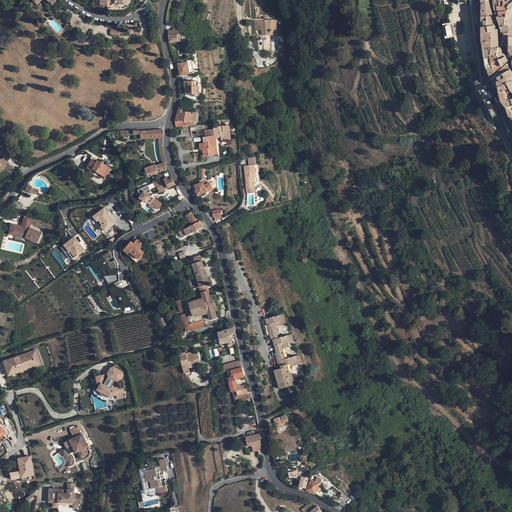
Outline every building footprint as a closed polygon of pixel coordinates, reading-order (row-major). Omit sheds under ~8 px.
[(127,0),(107,0),(108,7),(108,9),(118,9),(118,6),(114,6),(114,4),(119,4),(127,5),(127,0)] [(491,11),(488,2),(481,3),(481,12),(491,13),(491,11)] [(505,17),(505,14),(511,15),(511,8),(507,7),(493,5),(495,13),(496,16),(502,16),(505,17)] [(511,15),(505,14),(505,17),(502,16),(496,16),(499,25),(511,24),(511,15)] [(277,20),(260,19),(262,35),(270,34),(270,35),(276,35),(277,20)] [(488,26),(495,26),(494,19),(481,21),(481,27),(488,26)] [(511,28),(511,24),(499,25),(501,33),(503,33),(508,33),(508,29),(511,28)] [(444,38),(452,37),(451,25),(443,26),(444,38)] [(491,41),(498,41),(497,29),(495,30),(495,26),(488,26),(481,27),(480,27),(480,29),(481,29),(481,42),(482,42),(491,42),(491,41)] [(178,28),(173,29),(173,30),(168,31),(170,42),(181,41),(180,34),(179,34),(178,28)] [(503,33),(502,46),(508,46),(508,45),(508,36),(511,36),(511,28),(508,29),(508,33),(503,33)] [(498,47),(498,41),(491,41),(491,42),(482,42),(482,49),(483,55),(489,54),(497,56),(498,47)] [(497,60),(505,56),(499,47),(498,47),(497,56),(489,54),(483,55),(484,58),(489,58),(491,66),(494,72),(501,66),(499,64),(497,60)] [(501,66),(507,61),(507,60),(505,56),(497,60),(499,64),(501,66)] [(180,75),(195,73),(192,60),(187,61),(187,62),(178,64),(180,75)] [(492,80),(492,81),(496,77),(510,69),(508,66),(507,64),(495,74),(490,78),(492,80)] [(491,66),(485,67),(489,75),(494,72),(491,66)] [(511,73),(510,69),(496,77),(498,81),(511,73)] [(508,88),(511,86),(511,73),(498,81),(496,77),(492,81),(493,88),(497,87),(498,93),(508,88)] [(184,81),(185,86),(186,86),(186,93),(192,93),(192,96),(199,95),(199,81),(184,81)] [(511,98),(511,96),(508,88),(498,93),(500,101),(511,98)] [(511,98),(500,101),(502,104),(504,106),(506,108),(511,106),(511,107),(511,98)] [(176,127),(195,125),(196,110),(192,109),(191,112),(184,111),(185,106),(179,105),(175,121),(176,127)] [(214,129),(205,130),(206,137),(203,137),(204,143),(199,144),(200,149),(203,149),(204,156),(214,154),(213,148),(215,147),(213,136),(215,136),(221,135),(221,140),(231,139),(229,125),(213,127),(214,129)] [(127,130),(121,131),(121,136),(125,136),(133,134),(134,134),(140,134),(141,139),(158,137),(162,137),(163,137),(163,129),(145,131),(127,130)] [(0,159),(0,167),(4,170),(9,159),(4,157),(2,160),(0,159)] [(88,166),(87,168),(92,171),(93,169),(100,174),(105,177),(107,173),(110,168),(103,163),(100,162),(98,160),(96,163),(92,160),(91,162),(89,161),(87,165),(88,166)] [(146,172),(148,177),(167,169),(165,162),(163,163),(155,166),(155,165),(145,168),(146,172)] [(244,166),(246,189),(255,188),(254,176),(256,176),(255,165),(249,165),(244,166)] [(167,177),(164,179),(165,182),(166,183),(168,188),(175,184),(172,178),(168,180),(167,178),(167,177)] [(197,190),(196,191),(198,195),(213,189),(210,183),(208,183),(207,180),(195,186),(197,190)] [(166,183),(160,186),(157,188),(160,192),(168,188),(166,183)] [(144,191),(149,194),(151,192),(148,185),(138,190),(141,196),(144,191)] [(151,196),(149,194),(144,191),(141,196),(140,198),(146,202),(151,196)] [(154,198),(150,204),(154,207),(158,209),(162,204),(154,198)] [(112,225),(117,221),(105,206),(94,215),(98,220),(99,219),(103,223),(101,225),(106,230),(112,225)] [(191,212),(186,215),(192,225),(200,220),(198,217),(196,219),(191,212)] [(98,220),(94,215),(92,216),(94,220),(100,229),(101,228),(105,233),(107,232),(108,232),(114,228),(112,225),(106,230),(101,225),(103,223),(99,219),(98,220)] [(24,217),(23,224),(30,226),(32,219),(24,217)] [(192,225),(179,232),(182,238),(203,227),(200,220),(192,225)] [(22,226),(11,224),(10,229),(17,230),(15,236),(25,238),(38,243),(42,233),(30,228),(22,226)] [(79,233),(69,241),(74,247),(77,245),(82,252),(89,246),(79,233)] [(131,241),(124,250),(128,254),(130,252),(138,259),(144,252),(140,249),(144,245),(137,239),(134,243),(131,241)] [(74,247),(69,241),(65,244),(75,257),(82,252),(77,245),(74,247)] [(64,246),(61,247),(68,259),(71,257),(64,246)] [(99,266),(105,275),(120,274),(120,273),(121,273),(122,272),(122,271),(122,270),(121,269),(118,264),(118,267),(116,263),(115,264),(113,261),(111,262),(109,260),(113,258),(109,251),(91,263),(96,268),(99,266)] [(130,252),(128,254),(137,261),(138,259),(130,252)] [(194,270),(199,287),(201,286),(203,292),(201,292),(203,298),(189,303),(194,317),(208,312),(210,319),(217,317),(215,310),(217,309),(213,295),(210,296),(208,290),(206,291),(204,285),(209,284),(207,278),(205,279),(201,268),(204,267),(202,261),(195,263),(189,265),(191,271),(194,270)] [(117,287),(116,285),(110,288),(115,296),(118,295),(120,297),(122,299),(121,300),(123,302),(120,304),(122,308),(141,304),(131,286),(125,289),(117,287)] [(182,299),(177,301),(180,312),(186,310),(182,299)] [(187,313),(181,315),(185,326),(190,324),(187,313)] [(282,320),(276,322),(277,325),(287,323),(284,313),(280,314),(282,320)] [(280,314),(266,319),(271,338),(278,336),(274,322),(276,322),(282,320),(280,314)] [(190,324),(185,326),(187,332),(206,325),(204,319),(190,324)] [(219,339),(221,344),(227,342),(228,346),(233,345),(237,344),(237,339),(236,333),(235,333),(234,326),(218,332),(218,334),(219,339)] [(288,335),(273,339),(275,346),(277,345),(278,349),(276,350),(281,368),(274,370),(279,388),(290,385),(289,382),(292,381),(287,364),(289,363),(298,361),(296,355),(287,358),(285,358),(281,343),(283,342),(288,341),(290,340),(288,335)] [(36,350),(29,353),(30,355),(33,366),(34,367),(42,365),(36,350)] [(186,352),(179,353),(184,373),(190,372),(190,369),(196,368),(195,365),(201,364),(198,353),(193,354),(187,356),(186,353),(186,352)] [(7,360),(8,362),(30,355),(29,353),(7,360)] [(298,361),(289,363),(290,366),(302,363),(299,354),(296,355),(298,361)] [(8,362),(12,373),(33,366),(30,355),(8,362)] [(7,360),(4,362),(9,377),(12,375),(12,373),(8,362),(7,360)] [(231,370),(242,367),(240,360),(223,364),(225,372),(231,370)] [(12,373),(12,375),(34,367),(33,366),(12,373)] [(232,374),(231,375),(231,376),(228,377),(230,381),(229,382),(231,392),(232,391),(236,390),(238,395),(247,392),(245,384),(238,387),(235,379),(245,376),(242,367),(231,370),(232,374)] [(99,389),(114,397),(116,396),(118,401),(126,398),(120,381),(123,376),(123,373),(114,368),(111,369),(108,375),(96,378),(99,389)] [(112,399),(114,397),(99,389),(98,392),(112,399)] [(247,392),(238,395),(239,401),(249,399),(247,392)] [(286,415),(273,419),(275,424),(282,422),(283,423),(284,422),(288,421),(286,415)] [(75,438),(82,434),(79,427),(71,431),(75,438)] [(86,444),(82,434),(75,438),(68,441),(71,446),(73,446),(76,453),(79,451),(81,457),(88,454),(85,448),(84,445),(86,444)] [(244,445),(245,446),(248,446),(252,446),(253,452),(258,451),(262,450),(262,448),(261,443),(260,440),(260,436),(260,434),(243,437),(244,443),(244,445)] [(30,457),(18,459),(22,478),(34,476),(30,457)] [(166,461),(159,462),(161,469),(161,474),(168,472),(166,461)] [(293,466),(280,469),(281,474),(288,472),(289,477),(293,477),(296,478),(296,480),(300,481),(299,486),(298,489),(301,490),(304,491),(305,488),(306,488),(308,478),(309,478),(311,474),(305,472),(304,473),(294,471),(293,466)] [(161,469),(145,472),(148,490),(156,489),(157,494),(167,493),(165,483),(161,483),(159,474),(161,474),(161,469)] [(311,479),(306,490),(315,494),(316,490),(318,487),(322,479),(313,475),(311,479)] [(49,502),(53,503),(78,504),(81,504),(81,495),(74,494),(74,490),(67,490),(67,494),(62,494),(62,490),(49,489),(49,502)] [(32,495),(26,499),(29,503),(35,499),(32,495)] [(307,504),(305,507),(307,509),(308,508),(311,511),(321,511),(322,511),(317,505),(312,502),(309,505),(307,504)]
